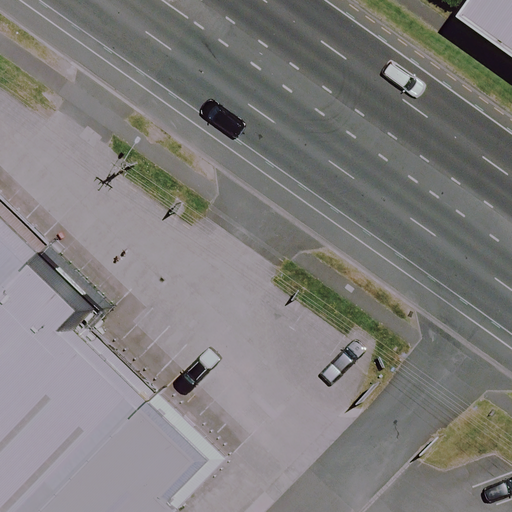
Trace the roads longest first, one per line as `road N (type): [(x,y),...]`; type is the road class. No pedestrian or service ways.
road 1 (secondary): [(511,295),(94,0)]
road 2 (secondary): [(264,0),(511,178)]
